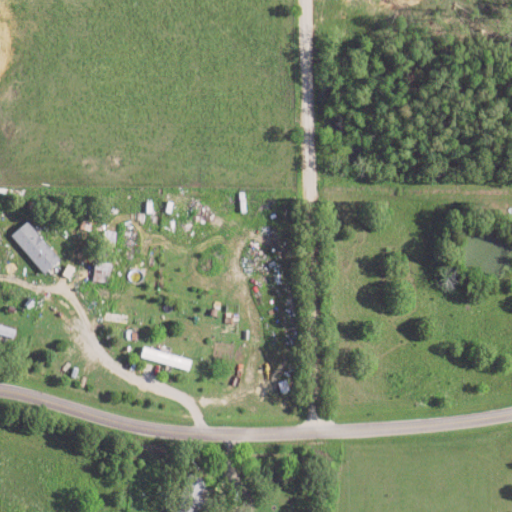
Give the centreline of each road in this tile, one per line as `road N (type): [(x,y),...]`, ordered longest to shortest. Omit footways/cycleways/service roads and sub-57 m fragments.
road 1 (residential): [(511,416),(409,427),(144,429),(0,387)]
road 2 (residential): [(310,424),(308,0)]
